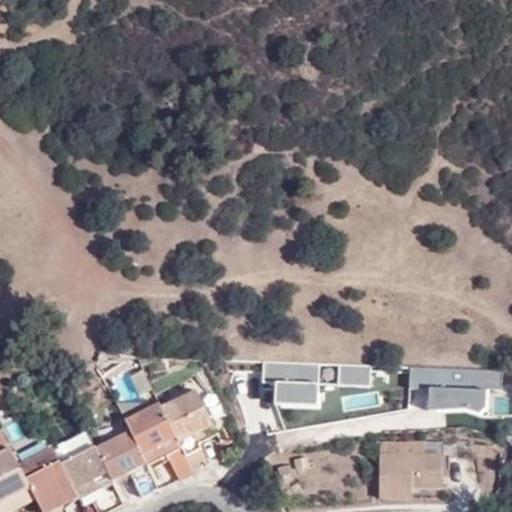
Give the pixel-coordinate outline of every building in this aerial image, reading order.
[(275,403),(318,405),(318,385),(319,366),(265,363),(264,383),(276,384),(275,403)] [(339,385),(370,386),(371,366),(340,365),(339,385)] [(486,391),(502,390),(503,371),(411,368),(410,390),(430,391),(429,411),(465,408),(480,414),(486,408),(486,391)] [(161,410),(190,468),(204,462),(198,447),(194,438),(211,429),(192,394),(161,410)] [(180,482),(193,475),(190,468),(161,410),(159,405),(125,421),(130,433),(150,469),(168,460),(180,482)] [(194,438),(198,447),(216,437),(211,429),(194,438)] [(142,500),(160,491),(150,469),(130,433),(97,449),(116,486),(131,478),(142,500)] [(0,437),(0,460),(0,461),(14,453),(4,434),(0,437)] [(379,441),(379,451),(421,454),(421,441),(379,441)] [(61,465),(51,448),(20,465),(39,502),(44,511),(68,511),(81,505),(61,465)] [(97,449),(96,448),(61,465),(81,505),(92,499),(99,511),(118,511),(127,508),(116,486),(97,449)] [(421,454),(379,451),(379,498),(410,497),(411,487),(440,487),(440,453),(421,454)] [(0,460),(0,506),(3,511),(19,511),(39,502),(20,465),(15,455),(14,453),(0,461),(0,460)]
